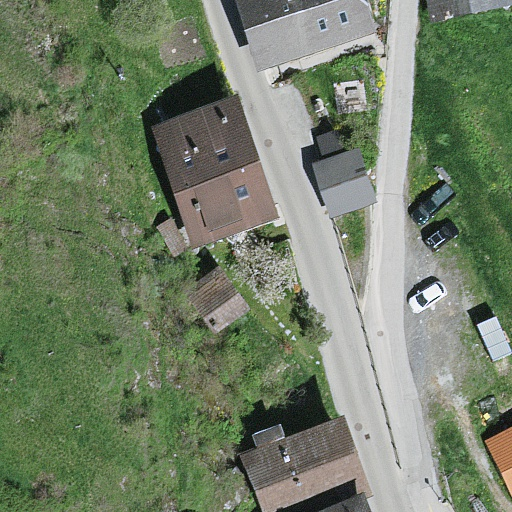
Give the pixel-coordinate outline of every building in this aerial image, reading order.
[(381,0),(246,0),(247,0),(269,80),(384,47),(386,15),(381,0)] [(511,0),(433,0),(442,33),(511,16),(511,0)] [(250,106),(164,133),(202,256),(288,230),(250,106)] [(364,151),(315,164),(332,226),(381,213),(364,151)] [(340,423),(246,459),(266,511),(288,511),(363,484),(340,423)] [(511,439),(489,451),(511,498),(511,439)] [(363,511),(360,503),(339,511),(363,511)]
